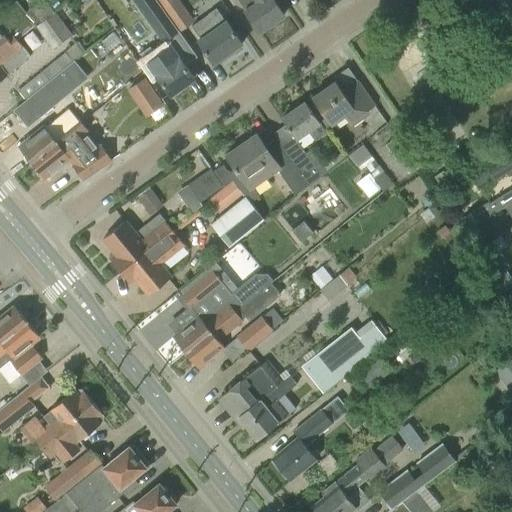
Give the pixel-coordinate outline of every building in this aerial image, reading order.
[(0,52),(16,40),(16,39),(35,25),(52,11),(43,0),(17,0),(16,1),(23,11),(0,29),(0,52)] [(156,0),(178,31),(192,20),(177,0),(156,0)] [(237,0),(244,10),(258,32),(283,15),(273,0),(237,0)] [(200,40),(198,42),(214,64),(241,44),(226,22),(225,22),(216,9),(205,17),(191,26),(200,40)] [(54,12),(52,11),(35,25),(52,49),(71,34),(54,12)] [(154,22),(168,44),(180,35),(165,14),(154,22)] [(16,40),(0,52),(0,80),(5,76),(5,75),(26,58),(20,51),(23,49),(16,40)] [(179,58),(169,45),(158,53),(151,43),(140,51),(148,60),(146,62),(170,95),(193,78),(179,58)] [(33,78),(18,90),(25,100),(62,70),(72,63),(64,53),(42,71),(33,78)] [(25,100),(13,110),(26,126),(75,86),(62,70),(25,100)] [(152,92),(143,79),(128,89),(137,102),(152,92)] [(312,97),(323,113),(331,124),(344,115),(349,123),(374,106),(357,81),(342,92),(334,81),(312,97)] [(281,118),(292,135),(295,139),(307,131),(315,142),(327,134),(305,102),(281,118)] [(19,147),(31,162),(80,122),(74,114),(49,133),(44,127),(19,147)] [(80,122),(31,162),(43,177),(68,158),(73,164),(72,165),(82,180),(111,160),(101,145),(98,147),(86,133),(88,132),(80,122)] [(227,156),(238,172),(249,187),(278,167),(256,135),(227,156)] [(385,144),(399,164),(407,158),(394,139),(385,144)] [(284,152),(293,164),(307,185),(321,176),(298,143),(284,152)] [(364,145),(351,154),(362,168),(374,159),(364,145)] [(511,154),(471,180),(478,191),(506,174),(508,177),(511,174),(511,154)] [(307,185),(293,164),(279,174),(293,195),(307,185)] [(434,177),(439,186),(448,180),(443,171),(434,177)] [(210,224),(229,248),(264,220),(245,197),(232,181),(218,192),(231,208),(210,224)] [(149,190),(138,198),(148,213),(160,205),(149,190)] [(488,202),(471,213),(478,224),(495,214),(488,202)] [(431,204),(422,211),(428,219),(437,212),(431,204)] [(292,230),(301,241),(313,232),(304,220),(292,230)] [(110,259),(119,271),(171,229),(164,221),(150,232),(144,225),(134,233),(124,221),(103,238),(112,250),(111,251),(110,259)] [(171,229),(119,271),(129,283),(138,284),(147,296),(171,276),(161,264),(184,245),(177,236),(171,229)] [(173,337),(185,352),(235,312),(273,281),(267,274),(254,275),(231,294),(208,268),(179,292),(181,295),(198,316),(173,337)] [(0,342),(26,321),(14,306),(0,317),(0,342)] [(235,312),(185,352),(198,367),(223,346),(218,340),(242,320),(235,312)] [(237,337),(247,350),(272,329),(262,316),(237,337)] [(304,365),(323,390),(370,354),(388,342),(371,320),(354,333),(351,329),(304,365)] [(20,375),(42,357),(33,347),(30,349),(27,346),(39,337),(26,321),(0,342),(0,368),(9,361),(20,375)] [(284,392),(295,383),(288,375),(283,380),(272,367),(266,372),(260,364),(221,396),(257,440),(296,407),(284,392)] [(22,390),(0,408),(0,430),(2,433),(35,406),(22,390)] [(32,434),(41,445),(92,403),(82,391),(74,390),(53,407),(54,408),(42,417),(46,422),(32,434)] [(272,458),(289,480),(315,459),(304,446),(348,410),(336,396),(308,419),(293,432),(297,437),(272,458)] [(92,403),(41,445),(48,454),(53,450),(63,462),(81,448),(79,445),(83,442),(81,439),(101,423),(102,414),(92,403)] [(382,464),(401,449),(391,437),(373,452),(370,449),(354,461),(357,465),(337,481),(321,493),(324,496),(311,507),(315,511),(349,511),(355,508),(345,495),(367,477),(369,479),(384,467),(382,464)] [(455,461),(442,444),(416,463),(423,472),(413,479),(407,470),(379,491),(392,508),(455,461)] [(40,511),(72,511),(73,511),(78,507),(81,511),(99,511),(123,493),(125,494),(137,485),(132,478),(145,468),(128,447),(104,467),(101,463),(40,511)] [(44,486),(56,500),(101,463),(90,449),(44,486)] [(166,511),(175,504),(167,495),(168,492),(164,487),(161,487),(159,484),(135,503),(132,500),(117,511),(166,511)] [(410,511),(402,502),(390,511),(410,511)]
